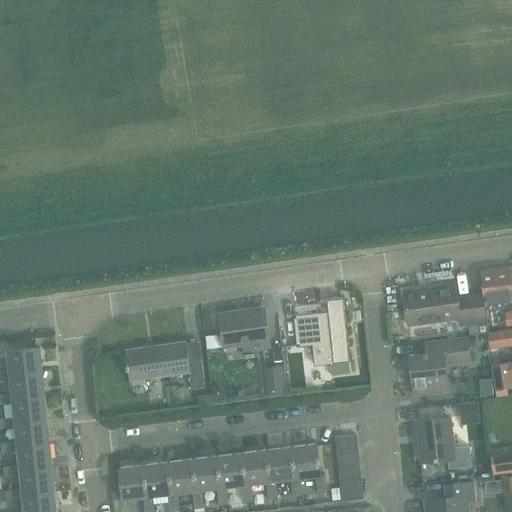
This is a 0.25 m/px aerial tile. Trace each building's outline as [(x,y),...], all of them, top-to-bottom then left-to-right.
[(511,266),(481,271),(484,294),(486,305),(511,300),(511,266)] [(486,305),(484,294),(457,298),(455,284),(404,292),(408,326),(460,318),(461,326),(468,325),(470,334),(486,332),(486,331),(488,331),(487,322),(489,322),(486,305)] [(328,312),(295,315),(298,346),(313,344),(316,365),(350,361),(342,297),(327,299),(328,312)] [(224,344),(256,340),(258,350),(270,349),(269,338),(265,307),(261,308),(220,313),(223,335),(224,344)] [(0,325),(0,342),(10,342),(9,326),(0,325)] [(511,328),(487,332),(489,349),(511,345),(511,328)] [(220,335),(206,336),(207,347),(221,346),(220,335)] [(445,364),(470,361),(469,347),(468,339),(467,337),(433,341),(434,353),(410,356),(414,395),(448,392),(445,364)] [(484,337),(475,338),(476,346),(476,348),(485,347),(484,337)] [(126,349),(129,365),(126,365),(127,370),(129,370),(131,380),(189,372),(192,388),(205,386),(199,340),(186,341),(126,349)] [(11,374),(43,369),(40,347),(8,350),(10,369),(0,370),(0,379),(11,379),(11,374)] [(511,363),(492,366),(495,390),(511,387),(511,363)] [(266,369),(269,393),(284,392),(281,367),(266,369)] [(14,399),(46,396),(43,369),(11,374),(11,379),(13,394),(0,394),(0,404),(14,403),(14,399)] [(490,380),(478,381),(480,397),(492,395),(490,380)] [(212,395),(198,396),(198,406),(212,404),(212,395)] [(16,423),(48,419),(46,396),(14,399),(14,403),(15,418),(0,420),(0,427),(0,429),(16,427),(16,423)] [(461,417),(461,424),(480,423),(478,402),(460,403),(461,417)] [(416,421),(421,463),(438,461),(438,459),(448,458),(449,469),(471,466),(469,445),(454,447),(450,418),(416,421)] [(18,445),(51,442),(48,419),(16,423),(16,427),(18,441),(2,443),(2,452),(19,451),(18,445)] [(356,433),(335,436),(336,444),(336,447),(358,444),(356,433)] [(21,469),(53,465),(51,442),(18,445),(19,451),(20,465),(4,467),(5,476),(22,474),(21,469)] [(318,444),(293,447),(297,479),(301,479),(316,477),(318,494),(328,493),(326,474),(322,475),(318,446),(318,444)] [(337,457),(359,455),(358,444),(336,447),(337,457)] [(293,447),(268,450),(272,482),(276,482),(292,480),(293,497),(303,496),(301,479),(297,479),(293,447)] [(268,450),(244,453),(248,485),(252,485),(267,483),(269,500),(278,499),(276,482),(272,482),(268,450)] [(511,450),(488,454),(492,475),(502,474),(511,472),(511,450)] [(244,453),(219,456),(223,489),(227,488),(242,486),(244,503),(254,502),(252,485),(248,485),(244,453)] [(337,457),(338,468),(360,465),(359,455),(337,457)] [(219,456),(194,459),(198,492),(203,491),(218,489),(220,506),(229,505),(227,488),(223,489),(219,456)] [(194,459),(169,462),(174,495),(178,494),(193,492),(195,509),(205,507),(203,491),(198,492),(194,459)] [(169,462),(144,465),(149,497),(154,497),(168,495),(170,511),(180,511),(178,494),(174,495),(169,462)] [(24,493),(56,489),(53,465),(21,469),(22,474),(23,489),(7,491),(8,501),(24,499),(24,493)] [(149,497),(144,465),(119,468),(123,501),(143,498),(145,511),(155,511),(154,497),(149,497)] [(340,479),(361,476),(360,465),(338,468),(340,479)] [(361,476),(340,479),(341,489),(363,487),(361,476)] [(447,485),(449,502),(442,503),(441,499),(425,501),(426,511),(469,511),(468,502),(476,501),(474,482),(447,485)] [(342,500),(364,497),(363,487),(341,489),(342,500)] [(339,488),(331,489),(333,501),(340,500),(339,488)] [(58,511),(56,489),(24,493),(24,499),(25,511),(58,511)]
